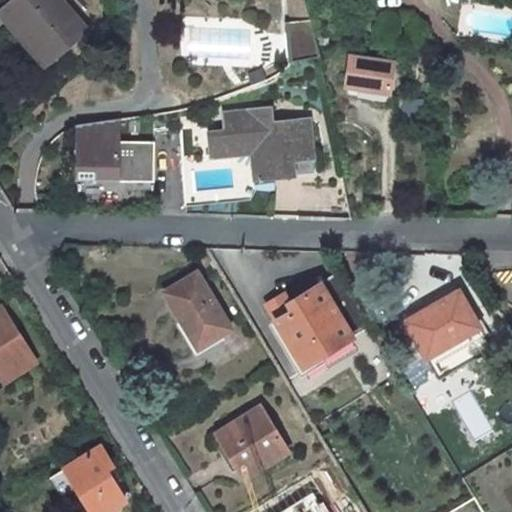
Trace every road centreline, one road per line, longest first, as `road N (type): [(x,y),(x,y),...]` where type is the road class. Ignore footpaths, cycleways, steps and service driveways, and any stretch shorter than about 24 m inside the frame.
road 1 (residential): [(3,226),(495,233)]
road 2 (residential): [(3,226),(178,511)]
